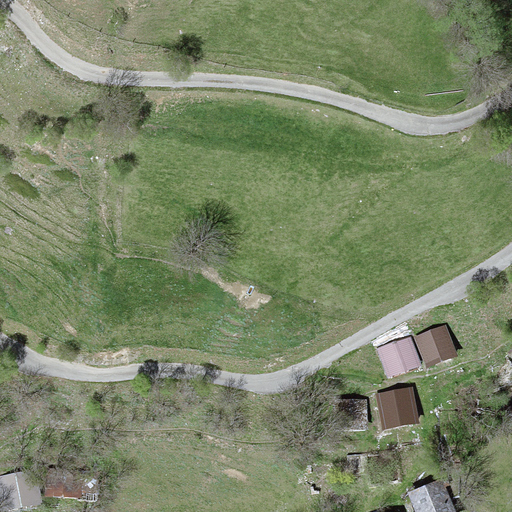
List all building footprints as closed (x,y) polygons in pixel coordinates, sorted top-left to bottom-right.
[(443,328),(415,337),(424,362),(452,352),(443,328)] [(411,339),(377,349),(384,372),(418,361),(411,339)] [(411,389),(378,395),(384,428),(417,422),(411,389)] [(365,401),(335,401),(336,428),(365,428),(365,401)] [(52,467),(51,495),(90,497),(91,469),(52,467)] [(33,473),(0,479),(0,506),(38,500),(33,473)] [(453,511),(441,482),(410,494),(416,511),(453,511)]
